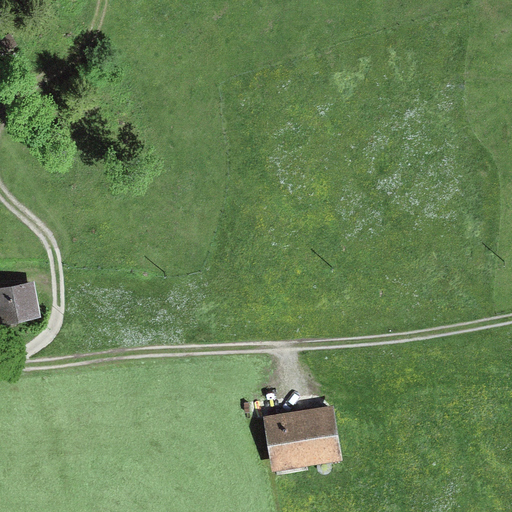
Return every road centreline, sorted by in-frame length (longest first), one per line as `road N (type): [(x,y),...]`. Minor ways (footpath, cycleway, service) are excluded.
road 1 (track): [(511,319),(411,337),(0,370)]
road 2 (track): [(5,370),(54,330),(59,267),(44,233),(0,187)]
